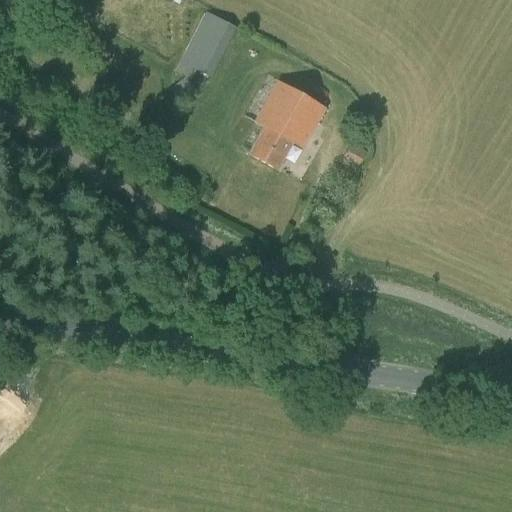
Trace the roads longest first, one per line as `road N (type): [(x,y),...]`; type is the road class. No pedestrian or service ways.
road 1 (secondary): [(0,320),(511,405)]
road 2 (unclassified): [(283,279),(216,248),(0,116)]
